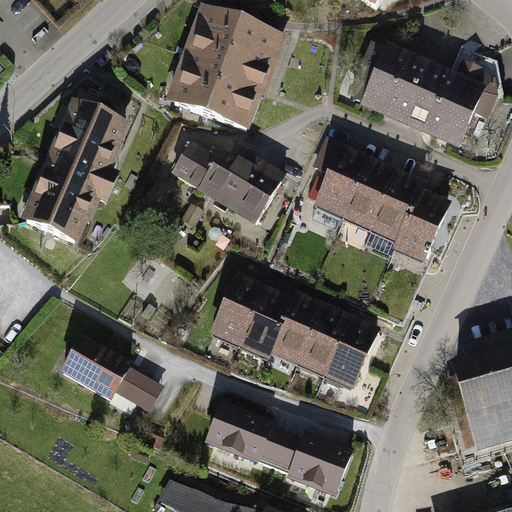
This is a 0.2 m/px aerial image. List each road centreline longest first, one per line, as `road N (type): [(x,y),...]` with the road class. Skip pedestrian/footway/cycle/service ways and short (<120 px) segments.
road 1 (tertiary): [(373,511),(394,439),(511,175)]
road 2 (tertiary): [(128,0),(0,118)]
